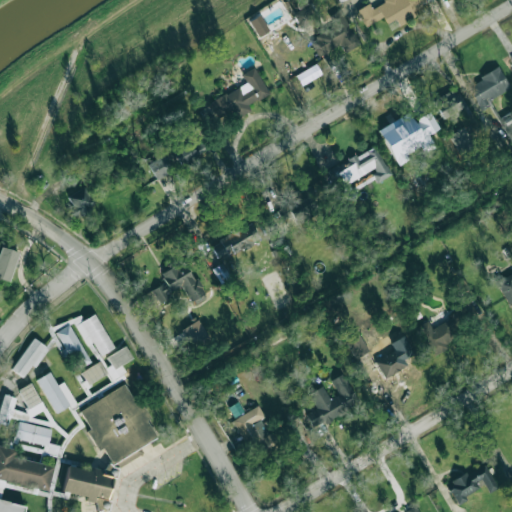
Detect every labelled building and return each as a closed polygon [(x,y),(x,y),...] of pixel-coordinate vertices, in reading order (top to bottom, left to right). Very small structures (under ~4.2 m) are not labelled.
[(383,0),(371,6),(369,3),(356,9),(364,26),(383,17),(386,23),(396,19),(398,24),(415,16),(411,8),(429,0),(383,0)] [(293,13),(300,27),(313,21),(306,6),(293,13)] [(317,56),(340,44),(344,52),(359,44),(339,9),(327,15),(333,26),(308,40),(317,56)] [(268,94),(254,66),(241,73),(246,82),(208,103),(216,118),(230,111),(235,119),(251,110),(248,104),(268,94)] [(477,105),(510,91),(500,68),(467,82),(477,105)] [(463,110),(450,89),(431,101),(444,121),(463,110)] [(415,118),(424,135),(438,128),(428,111),(415,118)] [(511,147),(511,114),(511,112),(498,118),(511,147)] [(394,161),(425,144),(409,115),(378,131),(394,161)] [(448,134),(459,154),(473,147),(463,127),(448,134)] [(180,163),(207,149),(201,137),(174,151),(180,163)] [(390,175),(374,145),(328,171),(337,188),(370,171),(376,183),(390,175)] [(147,163),(156,179),(172,170),(163,154),(147,163)] [(282,200),(286,206),(277,211),(282,219),(291,215),(294,220),(327,201),(315,181),(282,200)] [(94,208),(86,187),(65,196),(73,217),(94,208)] [(260,239),(252,222),(209,244),(218,261),(260,239)] [(18,252),(0,246),(0,278),(8,281),(18,252)] [(181,285),(191,303),(205,295),(185,260),(160,274),(170,291),(181,285)] [(511,270),(494,280),(507,304),(511,301),(511,270)] [(170,296),(164,283),(152,289),(158,302),(170,296)] [(113,348),(94,313),(82,319),(79,314),(53,328),(76,369),(89,362),(69,324),(73,322),(86,346),(93,342),(100,355),(113,348)] [(191,347),(208,338),(198,319),(181,328),(191,347)] [(447,349),(444,342),(457,336),(449,319),(431,327),(428,321),(417,326),(431,356),(447,349)] [(346,341),(354,357),(368,351),(360,334),(346,341)] [(390,342),(394,350),(374,361),(383,378),(407,366),(403,359),(413,354),(404,335),(390,342)] [(25,378),(46,347),(32,337),(11,369),(25,378)] [(105,367),(112,379),(125,371),(121,364),(132,358),(125,345),(106,357),(110,364),(105,367)] [(107,373),(99,361),(80,372),(87,384),(107,373)] [(64,381),(57,385),(49,371),(36,379),(56,414),(76,402),(64,381)] [(308,392),(315,408),(305,413),(311,426),(357,406),(343,373),(331,379),(337,395),(328,398),(323,385),(308,392)] [(17,389),(26,407),(12,414),(16,422),(30,415),(31,416),(44,409),(31,382),(17,389)] [(0,511),(0,446),(22,452),(21,459),(88,473),(89,468),(101,472),(110,462),(102,449),(97,451),(86,430),(90,428),(80,410),(124,385),(133,401),(138,400),(150,419),(146,423),(156,440),(111,468),(117,470),(114,481),(110,480),(105,503),(110,504),(109,511),(96,511),(96,504),(6,482),(1,500),(26,507),(25,511),(0,511)] [(15,397),(3,394),(0,404),(0,422),(7,425),(15,397)] [(232,420),(252,454),(272,441),(258,420),(264,416),(257,405),(232,420)] [(48,445),(51,429),(18,421),(15,438),(48,445)] [(44,443),(42,452),(57,455),(59,446),(44,443)] [(456,503),(484,486),(488,493),(497,487),(482,463),(446,486),(456,503)]
